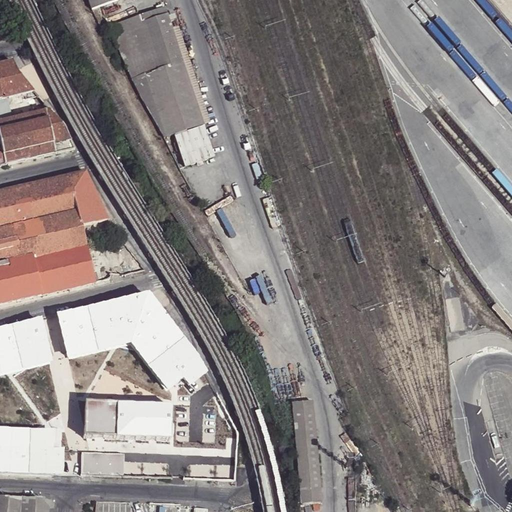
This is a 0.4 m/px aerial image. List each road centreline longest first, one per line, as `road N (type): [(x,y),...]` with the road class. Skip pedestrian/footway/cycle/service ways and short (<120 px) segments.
road 1 (residential): [(173,273),(227,361),(262,471),(251,499)]
road 2 (residential): [(173,273),(0,315)]
road 3 (residential): [(75,491),(251,499)]
road 4 (residential): [(101,154),(173,273)]
road 5 (residential): [(101,154),(39,36)]
